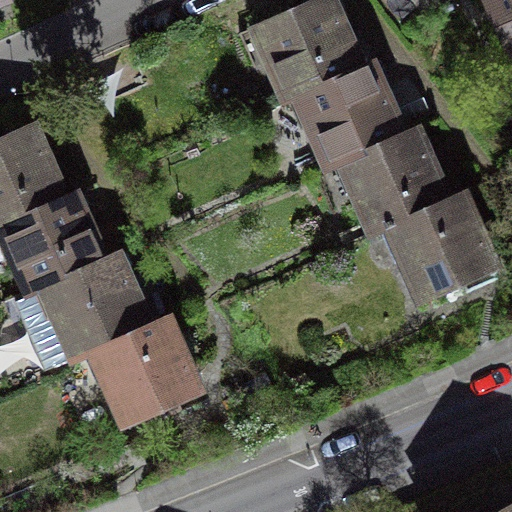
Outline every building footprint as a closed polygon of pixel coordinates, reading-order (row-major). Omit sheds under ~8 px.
[(285,109),(296,104),(294,98),(369,65),(355,34),(340,0),(321,0),(251,30),(276,91),(285,109)] [(511,0),(489,0),(511,51),(511,0)] [(325,172),(340,165),(337,159),(408,129),(394,96),(379,61),(369,65),(294,98),(296,104),(325,172)] [(0,224),(72,193),(56,156),(41,121),(0,138),(0,224)] [(371,237),(389,229),(386,222),(454,193),(438,155),(423,122),(408,129),(337,159),(340,165),(371,237)] [(492,230),(473,185),(454,193),(386,222),(389,229),(421,304),(508,267),(492,230)] [(0,233),(29,300),(43,293),(41,286),(111,256),(97,223),(82,189),(72,193),(0,224),(0,233)] [(74,365),(93,357),(90,350),(158,321),(142,285),(127,250),(111,256),(41,286),(43,293),(74,365)] [(194,355),(177,313),(158,321),(90,350),(93,357),(124,432),(211,395),(194,355)]
